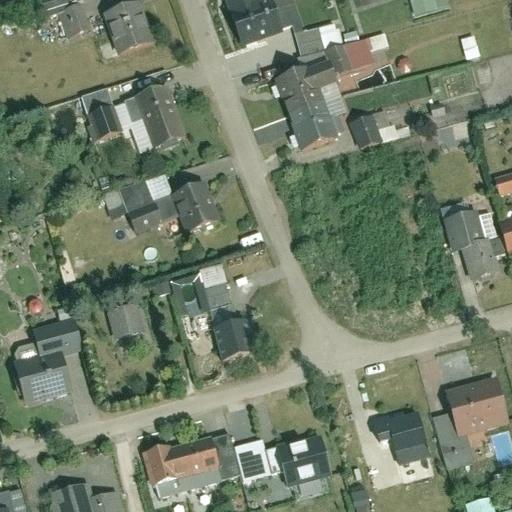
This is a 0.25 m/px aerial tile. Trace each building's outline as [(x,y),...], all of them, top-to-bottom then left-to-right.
[(59,0),(41,7),(46,19),(58,15),(67,40),(91,31),(80,0),(59,0)] [(256,0),(229,0),(247,48),(288,32),(283,16),(264,22),(256,0)] [(410,0),(415,17),(450,7),(448,0),(410,0)] [(150,48),(136,7),(99,20),(114,61),(150,48)] [(294,119),(331,104),(327,93),(344,84),(335,63),(281,83),(294,119)] [(184,142),(166,90),(130,102),(148,154),(184,142)] [(331,104),(294,119),(308,154),(343,140),(331,104)] [(359,122),(370,150),(398,139),(387,111),(359,122)] [(511,175),(493,180),(498,198),(511,194),(511,175)] [(217,226),(202,187),(152,207),(144,185),(116,196),(133,239),(176,222),(183,240),(217,226)] [(476,283),(505,273),(494,239),(488,240),(483,212),(449,222),(458,253),(466,254),(476,283)] [(511,251),(511,218),(503,221),(511,251)] [(266,253),(238,265),(242,276),(270,264),(266,253)] [(119,341),(150,333),(141,299),(110,308),(119,341)] [(36,361),(13,368),(24,408),(71,395),(61,362),(81,357),(72,324),(28,336),(36,361)] [(256,359),(246,325),(209,335),(219,369),(256,359)] [(511,411),(503,378),(452,391),(463,437),(511,425),(511,411)] [(402,456),(434,447),(426,420),(382,431),(384,444),(396,442),(402,456)] [(227,436),(143,458),(154,500),(238,478),(227,436)] [(337,478),(327,441),(276,452),(285,489),(337,478)] [(252,480),(253,506),(282,506),(282,494),(270,494),(270,480),(252,480)] [(89,486),(49,497),(53,511),(121,511),(117,495),(93,502),(89,486)]
